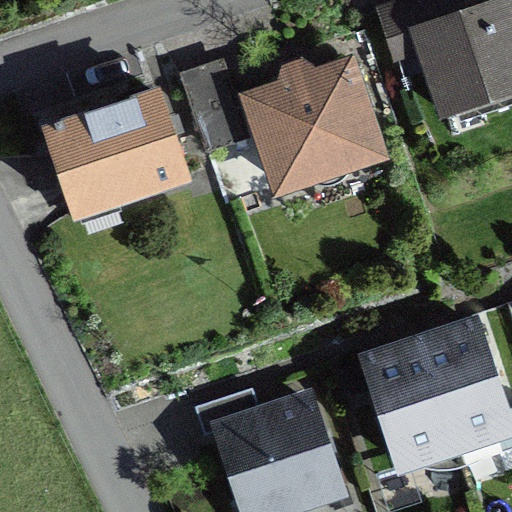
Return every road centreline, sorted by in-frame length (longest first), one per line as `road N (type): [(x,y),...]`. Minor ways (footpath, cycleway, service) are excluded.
road 1 (residential): [(0,243),(130,511)]
road 2 (residential): [(0,65),(191,0)]
